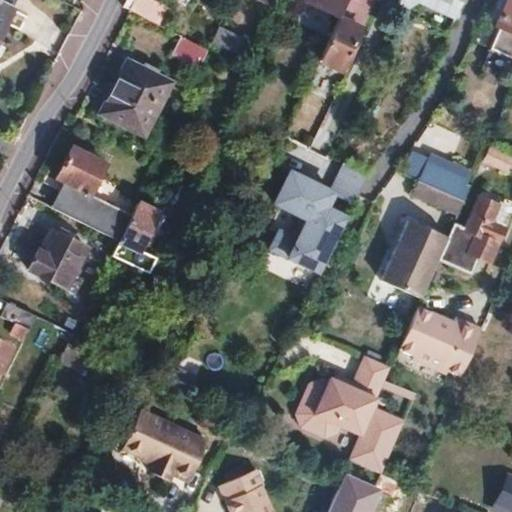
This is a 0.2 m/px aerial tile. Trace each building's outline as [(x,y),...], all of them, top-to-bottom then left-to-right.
[(159,25),(166,11),(145,0),(126,0),(123,7),(131,11),(159,25)] [(262,0),(260,4),(274,11),(280,0),(262,0)] [(344,0),(323,47),(317,60),(337,70),(369,0),(344,0)] [(428,0),(428,1),(454,14),(460,0),(428,0)] [(511,0),(506,0),(485,48),(511,60),(511,0)] [(0,31),(11,9),(0,3),(0,31)] [(217,30),(210,44),(231,54),(249,62),(256,48),(217,30)] [(172,84),(129,62),(102,113),(145,135),(172,84)] [(420,139),(453,153),(460,135),(428,121),(420,139)] [(353,137),(357,127),(347,122),(343,133),(353,137)] [(502,170),(509,155),(487,146),(480,161),(502,170)] [(88,193),(103,163),(71,148),(56,178),(68,184),(56,210),(117,239),(129,214),(88,193)] [(457,211),(474,170),(430,153),(429,158),(412,151),(403,175),(419,182),(414,194),(457,211)] [(339,195),(291,171),(275,204),(295,214),(277,251),(322,273),(351,216),(333,207),(339,195)] [(477,257),(489,262),(509,211),(477,197),(463,230),(452,225),(447,237),(444,243),(477,257)] [(117,239),(110,255),(147,271),(154,256),(138,248),(156,211),(135,201),(129,214),(117,239)] [(447,237),(401,217),(374,278),(420,298),(428,280),(436,261),(444,243),(447,237)] [(38,249),(28,269),(67,287),(87,246),(51,229),(41,251),(38,249)] [(469,276),(477,257),(444,243),(436,261),(469,276)] [(9,334),(24,341),(35,317),(7,304),(0,317),(14,324),(9,334)] [(479,330),(453,319),(451,323),(449,328),(437,323),(439,317),(416,307),(398,350),(412,357),(411,361),(445,376),(447,371),(459,377),(479,330)] [(437,323),(449,328),(451,323),(439,317),(437,323)] [(80,372),(88,353),(68,343),(59,362),(80,372)] [(0,366),(8,349),(0,344),(0,366)] [(90,381),(115,392),(125,370),(115,365),(101,358),(90,381)] [(382,478),(406,421),(374,407),(390,369),(364,358),(352,386),(330,377),(310,380),(296,413),(300,429),(326,439),(341,430),(357,437),(346,462),(382,478)] [(186,481),(205,441),(138,410),(121,448),(149,461),(145,469),(168,480),(171,474),(186,481)] [(218,484),(233,511),(275,511),(260,482),(263,481),(255,466),(218,484)] [(372,511),(382,489),(346,474),(329,511),(372,511)] [(497,509),(504,511),(511,511),(511,483),(509,482),(497,509)]
